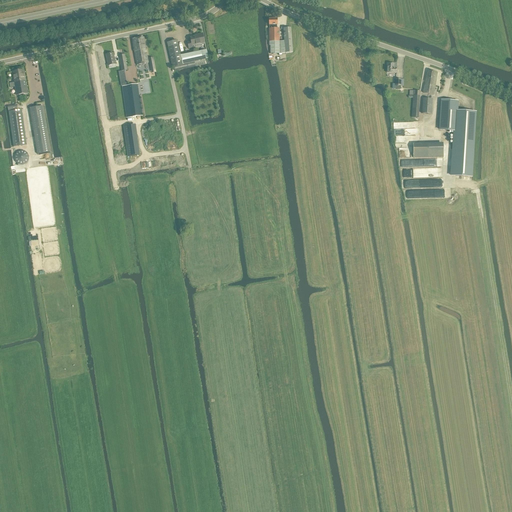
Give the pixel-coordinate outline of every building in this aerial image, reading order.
[(277,25),(277,19),(269,19),(269,25),(269,28),(269,46),(270,46),(270,54),(279,54),(279,41),(279,28),(277,28),(277,25)] [(279,54),(293,53),(291,28),(283,28),(284,41),(279,41),(279,54)] [(192,46),(205,43),(202,34),(198,35),(198,36),(190,38),(191,42),(187,42),(189,49),(193,48),(192,46)] [(137,65),(148,63),(144,38),(133,39),(137,65)] [(168,43),(173,67),(174,67),(174,71),(176,71),(195,67),(195,65),(204,63),(204,60),(207,59),(205,51),(180,56),(177,41),(168,43)] [(109,66),(115,64),(113,53),(106,55),(109,66)] [(122,71),(127,70),(124,55),(119,56),(122,71)] [(394,68),(394,64),(387,63),(387,73),(396,73),(397,68),(394,68)] [(23,70),(13,72),(14,83),(25,81),(23,70)] [(436,82),(437,73),(428,71),(423,93),(434,95),(436,82)] [(27,94),(25,81),(14,83),(10,84),(10,88),(15,87),(16,95),(27,94)] [(127,118),(142,116),(138,85),(122,87),(127,118)] [(418,118),(420,91),(410,90),(410,95),(413,95),(412,118),(418,118)] [(431,114),(432,99),(423,99),(422,114),(431,114)] [(457,111),(457,101),(442,100),(440,130),(454,131),(452,176),(472,177),(475,112),(457,111)] [(51,152),(43,106),(29,108),(38,155),(51,152)] [(14,147),(27,145),(22,110),(9,111),(14,147)] [(128,156),(138,155),(134,125),(124,126),(128,156)] [(413,158),(444,157),(443,143),(413,144),(413,158)] [(22,151),(18,152),(16,153),(15,156),(14,159),(16,162),(18,164),(21,165),(24,165),(26,164),(28,161),(29,159),(29,156),(27,153),(25,152),(22,151)] [(407,190),(407,198),(436,198),(435,189),(407,190)]
